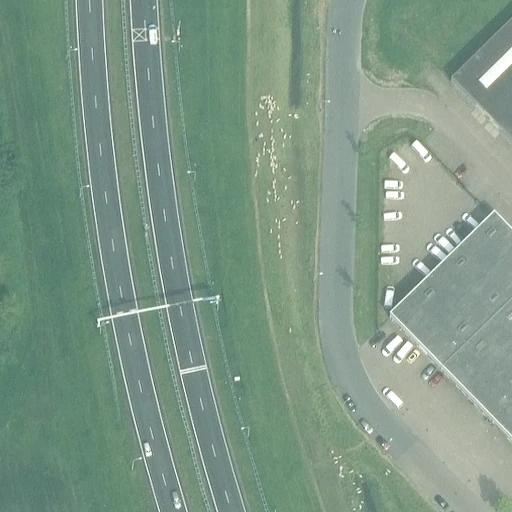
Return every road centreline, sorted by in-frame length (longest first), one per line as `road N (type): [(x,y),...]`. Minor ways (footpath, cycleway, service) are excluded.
road 1 (trunk): [(230,511),(165,224),(142,0)]
road 2 (trunk): [(87,0),(112,244),(173,511)]
road 3 (residential): [(464,511),(379,423),(341,358),(339,100)]
road 4 (residential): [(511,192),(428,105),(339,100)]
